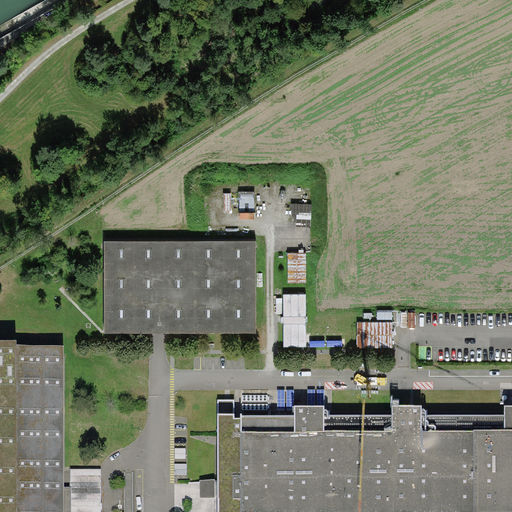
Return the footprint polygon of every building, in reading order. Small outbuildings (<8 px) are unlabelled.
[(311,202),(292,202),(291,211),(295,217),(295,224),(311,224),(311,202)] [(161,330),(254,331),(255,241),(107,239),(105,329),(161,330)] [(288,251),(289,280),(305,280),(305,251),(288,251)] [(306,291),(283,291),(283,343),(306,343),(306,291)] [(392,309),(378,309),(378,318),(392,318),(392,309)] [(415,311),(402,311),(401,325),(415,326),(415,311)] [(391,320),(357,321),(357,346),(392,345),(391,320)] [(15,511),(15,357),(0,357),(0,511),(15,511)] [(15,357),(15,511),(58,511),(59,357),(15,357)] [(511,511),(511,413),(504,413),(504,421),(422,422),(422,413),(391,413),(391,422),(323,423),(323,412),(293,413),(293,421),(233,421),(233,402),(217,402),(218,494),(217,511),(511,511)]
